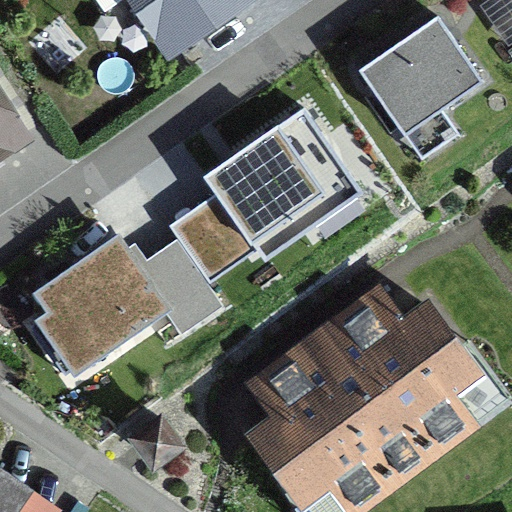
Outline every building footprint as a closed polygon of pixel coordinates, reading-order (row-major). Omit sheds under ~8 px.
[(154,21),(173,48),(241,0),(132,0),(130,7),(140,22),(154,21)] [(493,81),(438,3),(351,65),(406,142),(493,81)] [(0,156),(33,135),(0,85),(0,156)] [(36,321),(70,371),(165,306),(115,235),(35,289),(50,311),(36,321)] [(472,376),(421,307),(397,325),(378,299),(254,391),(273,417),(250,434),(301,503),(327,483),(347,509),(464,422),(445,396),(472,376)] [(156,422),(131,441),(150,466),(175,447),(156,422)] [(0,511),(11,511),(26,491),(0,472),(0,511)]
